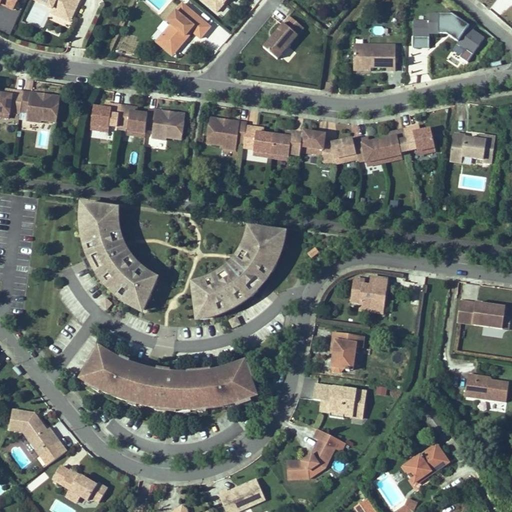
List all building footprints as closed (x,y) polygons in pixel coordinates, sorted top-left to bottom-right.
[(14,10),(18,0),(0,0),(0,3),(14,10)] [(80,0),(79,0),(35,0),(35,1),(52,9),(63,14),(65,9),(74,14),(80,0)] [(202,0),(217,12),(227,0),(202,0)] [(210,27),(183,4),(168,22),(172,25),(162,36),(177,50),(185,41),(183,39),(191,30),(193,32),(201,39),(210,27)] [(70,22),(74,14),(65,9),(63,14),(52,9),(50,13),(70,22)] [(414,21),(414,37),(430,37),(430,34),(447,34),(447,31),(448,31),(451,34),(450,36),(458,42),(459,45),(473,55),(484,38),(473,30),(476,26),(472,23),(469,26),(453,14),(429,14),(429,21),(414,21)] [(278,60),(304,28),(290,16),(274,36),(275,37),(272,41),(271,39),(264,48),(278,60)] [(185,41),(193,32),(191,30),(183,39),(185,41)] [(177,50),(162,36),(157,42),(173,56),(177,50)] [(396,71),(396,46),(354,45),(354,67),(371,68),(387,68),(387,71),(396,71)] [(21,112),(24,92),(13,91),(12,96),(5,95),(1,94),(1,98),(0,97),(0,116),(3,117),(4,114),(10,115),(10,112),(21,114),(21,112)] [(24,92),(21,112),(29,113),(27,121),(41,123),(42,121),(56,123),(60,97),(44,95),(44,100),(31,98),(32,93),(24,92)] [(146,129),(148,118),(142,117),(142,114),(138,113),(131,112),(132,107),(121,106),(120,110),(118,128),(128,129),(128,132),(135,133),(135,136),(145,137),(146,129)] [(118,128),(120,110),(111,109),(100,108),(100,111),(94,111),(91,130),(102,131),(103,128),(109,129),(110,126),(118,128)] [(148,118),(146,129),(154,131),(153,139),(167,141),(167,138),(181,140),(185,115),(169,113),(169,117),(157,115),(157,111),(149,110),(148,115),(148,118)] [(247,126),(247,124),(239,123),(238,127),(226,125),(227,121),(211,118),(207,144),(222,146),(221,149),(235,150),(237,142),(245,144),(247,126)] [(271,159),(274,139),(268,138),(268,134),(264,134),(257,133),(258,128),(247,126),(245,144),(244,149),(254,150),(254,153),(260,154),(260,157),(271,159)] [(135,136),(135,133),(128,132),(128,129),(118,128),(117,133),(135,136)] [(436,151),(432,132),(426,134),(425,130),(421,131),(414,133),(413,128),(404,130),(409,151),(418,149),(419,152),(425,150),(426,154),(436,151)] [(409,151),(404,130),(396,132),(397,137),(390,138),(386,139),(387,142),(381,144),(385,163),(397,160),(396,157),(402,155),(402,153),(409,151)] [(323,156),(325,143),(326,135),(304,131),(303,134),(301,153),(323,156)] [(301,153),(303,134),(292,133),(292,138),(285,137),(281,136),(280,140),(274,139),(271,159),(282,160),(283,157),(289,158),(290,155),(300,157),(301,153)] [(492,164),(496,137),(487,136),(486,141),(479,140),(465,138),(466,136),(454,134),(450,162),(462,163),(463,156),(483,160),(483,162),(492,164)] [(354,141),(353,139),(331,144),(336,164),(358,159),(354,141)] [(385,163),(381,144),(375,145),(374,142),(363,144),(362,139),(354,141),(358,159),(359,163),(366,161),(367,163),(373,162),(374,166),(385,163)] [(323,156),(322,162),(336,164),(331,144),(325,143),(323,156)] [(260,157),(260,154),(254,153),(254,150),(244,149),(243,155),(260,157)] [(396,157),(397,160),(411,157),(409,151),(402,153),(402,155),(396,157)] [(130,253),(122,237),(119,223),(119,216),(117,216),(117,210),(110,210),(110,208),(84,204),(84,205),(81,205),(80,222),(82,237),(85,236),(87,245),(84,246),(89,258),(89,259),(94,257),(102,272),(97,275),(102,282),(107,288),(113,293),(120,300),(128,306),(130,303),(136,306),(144,310),(149,300),(146,298),(148,293),(151,295),(157,281),(150,276),(151,274),(145,271),(138,264),(132,257),(130,253)] [(272,272),(277,265),(274,263),(278,255),(280,256),(284,244),(286,234),(283,234),(284,232),(258,229),(257,230),(250,230),(250,235),(247,234),(243,245),(233,261),(219,273),(206,279),(200,281),(201,284),(192,286),(194,301),(197,300),(198,306),(195,307),(196,318),(206,316),(212,314),(213,318),(228,312),(240,305),(252,297),(250,295),(254,290),(252,288),(259,280),(264,284),(265,283),(268,279),(272,272)] [(88,268),(93,266),(97,275),(102,272),(94,257),(89,259),(89,258),(84,260),(88,268)] [(383,311),(386,292),(382,291),(382,288),(387,289),(388,279),(372,277),(371,286),(364,285),(365,280),(355,279),(352,302),(361,303),(372,305),(371,309),(383,311)] [(265,283),(264,284),(259,280),(252,288),(254,290),(250,295),(252,297),(258,290),(262,293),(268,286),(265,283)] [(505,317),(506,307),(460,301),(457,323),(503,329),(505,317)] [(383,311),(371,309),(372,305),(361,303),(360,311),(383,314),(383,311)] [(353,370),(358,336),(334,332),(331,352),(334,353),(333,361),(332,367),(334,372),(340,373),(344,369),(347,369),(346,371),(350,371),(350,370),(353,370)] [(243,398),(257,394),(251,377),(248,378),(242,363),(227,368),(211,371),(211,375),(205,375),(199,376),(190,377),(189,374),(174,373),(173,379),(167,378),(168,376),(153,374),(153,370),(136,366),(120,359),(102,349),(91,362),(94,364),(82,377),(101,388),(99,390),(120,399),(136,404),(156,408),(167,410),(198,410),(215,408),(237,404),(244,401),(243,398)] [(170,373),(170,370),(158,369),(158,371),(153,370),(153,374),(168,376),(167,378),(173,379),(174,373),(170,373)] [(507,403),(509,383),(492,381),(490,382),(486,378),(468,375),(465,397),(507,403)] [(363,411),(366,392),(316,385),(314,400),(322,401),(321,411),(331,413),(330,417),(344,419),(344,416),(352,417),(353,410),(363,411)] [(377,387),(377,394),(387,395),(387,387),(377,387)] [(444,427),(430,406),(421,413),(435,434),(444,427)] [(59,442),(49,429),(47,431),(39,420),(37,421),(34,418),(35,414),(13,410),(10,430),(24,432),(36,449),(42,444),(47,451),(59,442)] [(362,419),(363,411),(353,410),(352,417),(362,419)] [(317,440),(321,431),(318,429),(313,438),(317,440)] [(325,468),(335,449),(341,452),(346,443),(321,431),(317,440),(320,441),(312,456),(304,463),(303,461),(287,462),(288,480),(310,479),(309,471),(318,465),(325,468)] [(42,444),(36,449),(40,456),(47,451),(42,444)] [(448,462),(437,446),(405,468),(415,483),(426,475),(425,474),(430,470),(432,473),(448,462)] [(304,463),(312,456),(311,454),(303,461),(304,463)] [(310,479),(325,468),(318,465),(309,471),(310,479)] [(99,503),(108,489),(98,484),(97,486),(82,477),(78,477),(70,472),(61,467),(53,479),(71,490),(81,496),(88,501),(90,498),(99,503)] [(416,484),(432,473),(430,470),(425,474),(426,475),(415,483),(416,484)] [(238,511),(266,500),(257,480),(238,488),(238,490),(229,494),(228,492),(227,490),(218,493),(226,511),(223,511),(238,511)] [(76,503),(81,496),(71,490),(66,497),(76,503)] [(362,503),(361,511),(377,511),(368,499),(362,503)] [(413,511),(418,503),(409,499),(405,506),(396,511),(413,511)]
